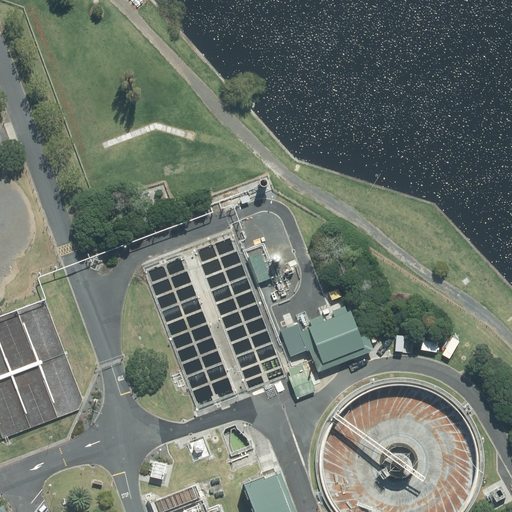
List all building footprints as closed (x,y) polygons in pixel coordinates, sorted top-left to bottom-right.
[(265,252),(247,258),(257,285),(274,278),(265,252)] [(312,330),(325,370),(371,355),(358,315),(312,330)] [(297,399),(316,392),(308,370),(305,371),(302,363),(285,369),(297,399)] [(166,464),(153,462),(150,478),(163,480),(166,464)] [(261,511),(297,511),(282,469),(250,480),(261,511)] [(195,487),(151,503),(153,511),(172,511),(200,502),(195,487)]
